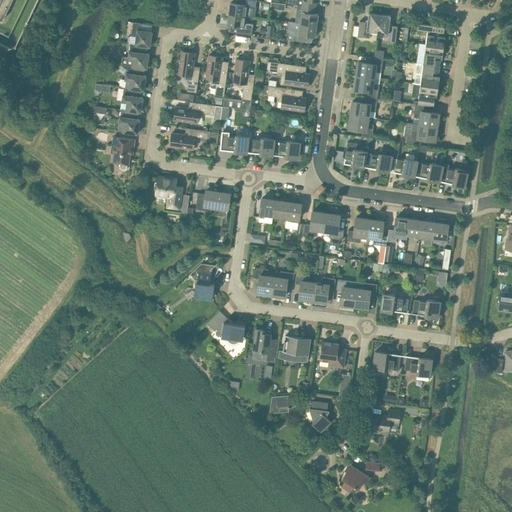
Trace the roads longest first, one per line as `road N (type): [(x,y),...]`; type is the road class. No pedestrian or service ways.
road 1 (residential): [(251,175),(167,165),(152,146),(166,45),(180,34),(209,39)]
road 2 (residential): [(366,327),(249,307),(233,285),(251,175)]
road 3 (residential): [(324,178),(345,191),(470,208),(511,204)]
road 4 (residential): [(321,459),(354,413),(366,327)]
road 5 (residential): [(209,39),(333,55)]
road 6 (residential): [(333,55),(319,151),(324,178)]
road 7 (residential): [(454,136),(471,13)]
